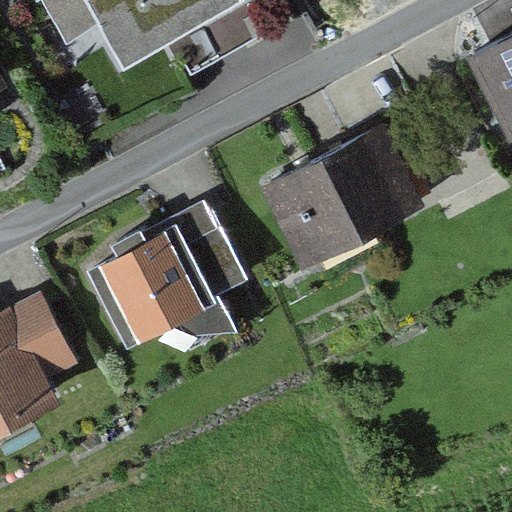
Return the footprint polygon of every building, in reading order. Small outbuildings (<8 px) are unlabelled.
[(70,0),(67,2),(107,75),(236,5),(232,0),(70,0)] [(511,38),(452,68),(492,150),(511,139),(511,38)] [(352,152),(266,189),(296,259),(382,222),(352,152)] [(72,272),(105,345),(235,287),(202,213),(72,272)] [(0,310),(0,432),(47,412),(33,381),(64,366),(32,296),(0,310)]
